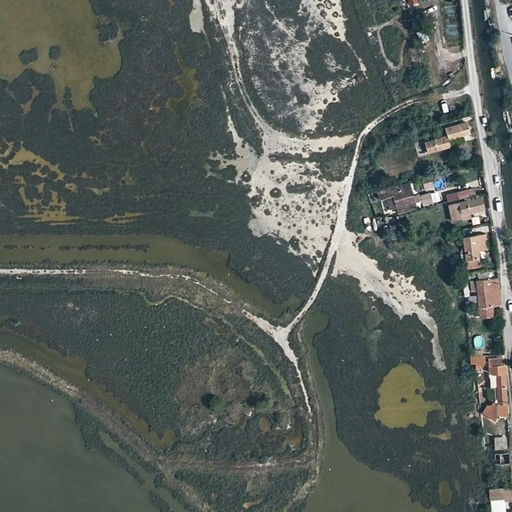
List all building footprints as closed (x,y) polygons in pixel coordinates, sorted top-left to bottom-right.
[(450,147),(448,141),(469,135),(468,130),(466,123),(445,130),(447,137),(424,144),(427,154),(450,147)] [(411,199),(407,186),(391,191),(397,210),(413,205),(411,199)] [(447,195),(449,205),(478,198),(476,188),(447,195)] [(478,198),(449,205),(452,221),(463,219),(462,216),(485,211),(484,205),(482,198),(478,198)] [(383,227),(388,241),(400,237),(396,223),(383,227)] [(462,237),(466,268),(478,267),(476,249),(484,248),(483,244),(482,235),(462,237)] [(475,280),(478,316),(490,316),(490,306),(493,306),(499,305),(496,279),(475,280)] [(484,360),(483,355),(482,355),(474,355),(476,369),(476,370),(481,369),(480,363),(483,363),(484,360)] [(504,379),(503,358),(502,356),(487,357),(488,374),(491,374),(491,377),(490,377),(491,386),(496,385),(497,395),(495,401),(493,401),(492,403),(506,402),(505,394),(504,379)] [(506,402),(492,403),(485,414),(495,420),(497,415),(502,414),(507,414),(506,402)] [(495,450),(508,449),(507,436),(494,436),(495,450)] [(500,451),(501,462),(510,462),(509,450),(500,451)] [(493,452),(495,473),(511,471),(511,467),(510,462),(501,462),(500,451),(493,452)] [(505,511),(505,504),(504,500),(511,498),(511,487),(490,490),(492,511),(505,511)]
